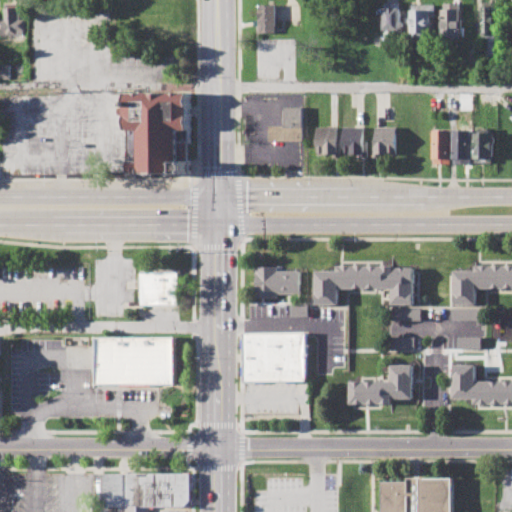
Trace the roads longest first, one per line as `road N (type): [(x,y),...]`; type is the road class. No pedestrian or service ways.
road 1 (residential): [(511,446),(0,445)]
road 2 (primary): [(216,226),(511,224)]
road 3 (primary): [(511,197),(217,198)]
road 4 (primary): [(215,511),(216,226)]
road 5 (primary): [(217,198),(0,197)]
road 6 (primary): [(0,225),(216,226)]
road 7 (primary): [(217,198),(218,0)]
